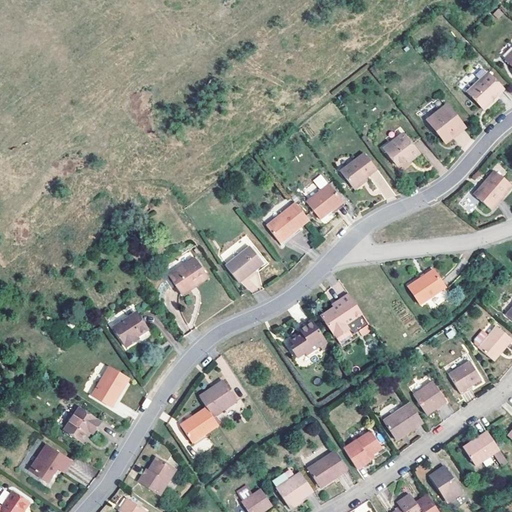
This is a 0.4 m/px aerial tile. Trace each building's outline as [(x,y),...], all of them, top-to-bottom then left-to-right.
[(504,91),(487,74),(466,93),(481,107),(490,100),(492,102),(504,91)] [(446,107),(424,124),(438,143),(461,126),(446,107)] [(385,152),(396,166),(403,161),(407,158),(409,162),(417,157),(401,136),(391,143),(393,146),(385,152)] [(391,143),(382,149),(385,152),(393,146),(391,143)] [(340,172),(352,188),(363,180),(375,170),(364,154),(340,172)] [(491,185),(478,198),(491,210),(511,190),(511,185),(496,170),(486,180),(491,185)] [(321,193),(330,186),(324,178),(315,185),(321,193)] [(355,193),(366,185),(363,180),(352,188),(355,193)] [(474,193),(478,198),(491,185),(486,180),(474,193)] [(321,221),(343,204),(330,186),(321,193),(308,204),(321,221)] [(275,242),(287,234),(289,236),(293,233),(309,221),(294,203),(264,227),(275,242)] [(287,234),(275,242),(280,249),(296,238),(293,233),(289,236),(287,234)] [(253,249),(227,267),(240,285),(253,276),(252,274),(265,265),(253,249)] [(181,292),(206,275),(195,259),(171,276),(181,292)] [(437,271),(412,288),(424,306),(449,289),(437,271)] [(206,275),(181,292),(184,296),(209,279),(206,275)] [(322,315),(334,333),(348,324),(346,322),(361,312),(349,294),(336,301),(338,304),(322,315)] [(137,313),(114,328),(128,349),(137,343),(135,341),(149,331),(137,313)] [(324,351),(331,346),(313,320),(300,329),(302,332),(291,339),(295,346),(292,348),(298,358),(305,354),(307,355),(321,346),(324,351)] [(348,324),(334,333),(336,336),(349,327),(348,324)] [(493,334),(508,347),(511,341),(511,339),(499,328),(493,334)] [(508,347),(493,334),(480,349),(495,361),(508,347)] [(474,362),(452,374),(463,393),(484,380),(474,362)] [(130,382),(111,370),(93,398),(112,409),(130,382)] [(198,398),(206,410),(212,419),(238,403),(226,383),(214,391),(213,389),(198,398)] [(434,383),(415,396),(428,415),(447,402),(434,383)] [(411,405),(400,412),(412,431),(424,424),(411,405)] [(81,444),(89,431),(91,428),(97,432),(102,424),(79,409),(64,432),(81,444)] [(192,445),(218,428),(212,419),(206,410),(189,421),(190,423),(181,429),(192,445)] [(412,431),(400,412),(384,422),(396,440),(408,431),(409,433),(412,431)] [(345,450),(359,471),(371,462),(369,458),(383,448),(372,433),(345,450)] [(478,467),(496,456),(501,452),(489,434),(482,438),(483,439),(466,450),(478,467)] [(73,463),(49,446),(34,469),(42,475),(41,479),(49,485),(62,467),(67,470),(73,463)] [(503,467),(509,464),(501,452),(496,456),(503,467)] [(335,454),(310,471),(322,490),(348,472),(335,454)] [(180,473),(161,460),(152,472),(150,471),(142,483),(162,497),(180,473)] [(463,494),(445,469),(437,474),(439,476),(431,480),(446,502),(450,499),(452,501),(463,494)] [(290,509),(315,493),(303,474),(277,491),(290,509)] [(248,511),(262,511),(272,506),(259,488),(241,501),(248,511)] [(25,511),(30,504),(15,493),(4,508),(0,504),(0,511),(25,511)] [(393,511),(420,511),(415,504),(409,496),(398,503),(399,506),(394,510),(395,511),(393,511)] [(415,504),(420,511),(436,511),(426,497),(415,504)] [(141,511),(125,501),(117,511),(141,511)]
